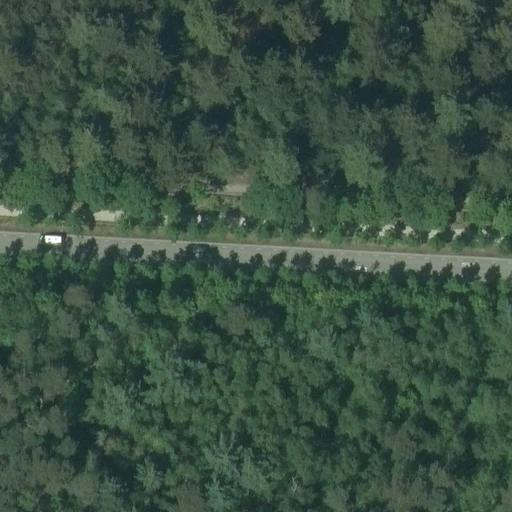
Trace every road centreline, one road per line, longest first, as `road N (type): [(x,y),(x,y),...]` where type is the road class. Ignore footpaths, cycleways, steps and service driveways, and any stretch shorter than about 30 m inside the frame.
road 1 (primary): [(511,274),(0,246)]
road 2 (track): [(511,200),(0,177)]
